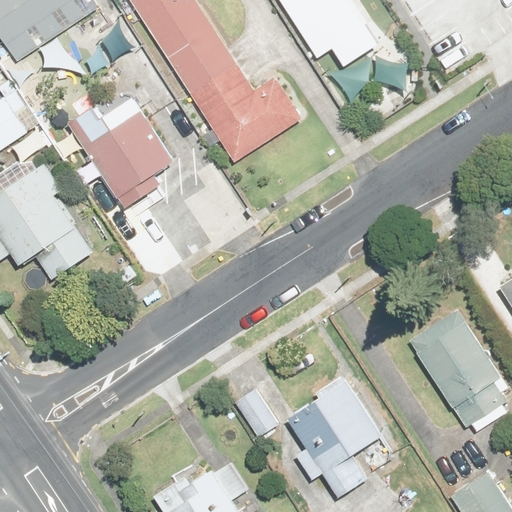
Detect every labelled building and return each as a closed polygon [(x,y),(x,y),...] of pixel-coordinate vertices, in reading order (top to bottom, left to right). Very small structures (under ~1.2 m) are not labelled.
[(107,6),(102,0),(0,0),(0,30),(22,63),(107,6)] [(132,0),(239,164),(306,120),(277,75),(256,89),(198,0),(132,0)] [(282,0),(318,57),(366,28),(348,0),(282,0)] [(162,176),(177,166),(127,90),(74,124),(131,211),(169,186),(162,176)] [(0,152),(31,133),(9,99),(0,104),(0,152)] [(65,191),(42,153),(0,178),(0,260),(2,263),(17,254),(24,266),(41,256),(55,280),(97,255),(60,194),(65,191)] [(511,276),(502,283),(511,297),(511,276)] [(505,378),(462,310),(414,341),(476,436),(511,413),(494,386),(505,378)] [(385,438),(348,379),(322,395),(325,399),(293,419),(312,448),(302,455),(317,480),(327,473),(343,499),(372,481),(357,456),(385,438)] [(291,421),(270,385),(240,402),(261,438),(291,421)] [(251,491),(233,462),(195,485),(191,478),(157,499),(165,511),(246,511),(238,499),(251,491)] [(511,511),(511,496),(493,469),(454,496),(464,511),(511,511)]
